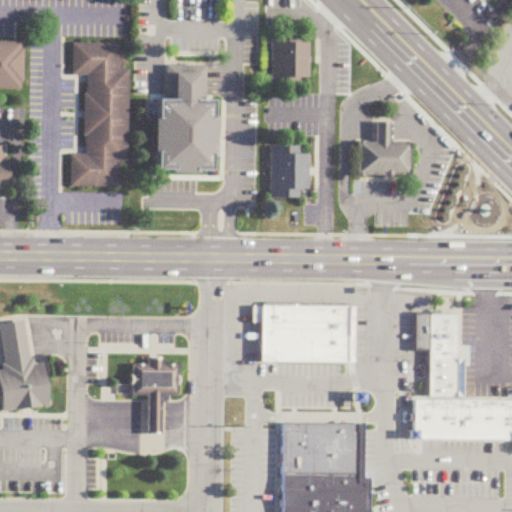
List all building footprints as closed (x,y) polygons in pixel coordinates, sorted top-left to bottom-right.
[(270,22),(271,74),(299,73),(299,65),(309,65),(309,30),(300,30),(300,22),(270,22)] [(0,41),(24,42),(23,89),(0,88),(0,41)] [(70,188),(117,188),(117,162),(127,162),(127,70),(119,70),(119,44),(71,44),(71,76),(85,76),(85,94),(82,94),(82,136),(85,136),(85,154),(70,154),(70,188)] [(154,165),(211,167),(213,93),(202,93),(202,61),(161,60),(160,93),(152,93),(151,150),(155,150),(154,165)] [(353,139),(369,139),(369,125),(369,117),(383,117),(383,124),(383,137),(405,137),(405,171),(353,171),(353,139)] [(269,146),(299,146),(299,154),(308,154),(308,191),(298,191),(298,199),(269,198),(269,146)] [(0,190),(8,190),(8,147),(0,147),(0,190)] [(426,202),(465,215),(479,171),(441,159),(426,202)] [(503,214),(481,214),(481,232),(502,232),(503,214)] [(259,306),(349,307),(355,307),(355,363),(259,364),(259,306)] [(429,315),(432,315),(457,315),(456,398),(511,398),(511,441),(412,441),(412,423),(412,400),(428,400),(429,315)] [(2,367),(0,354),(0,322),(19,320),(26,364),(2,367)] [(30,364),(38,366),(44,402),(0,409),(0,367),(2,367),(26,364),(30,364)] [(134,367),(175,367),(175,393),(134,393),(134,367)] [(280,511),(281,429),(281,413),(354,413),(359,413),(359,424),(363,424),(363,479),(369,479),(368,511),(280,511)]
